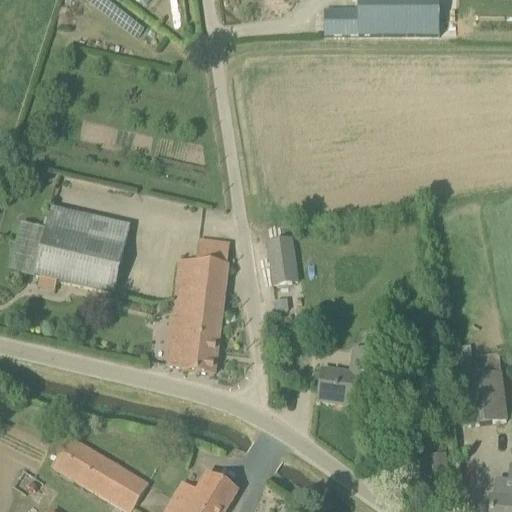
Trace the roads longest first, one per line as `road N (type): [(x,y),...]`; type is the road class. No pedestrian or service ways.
road 1 (unclassified): [(246,410),(263,372),(208,0)]
road 2 (unclassified): [(246,410),(0,346)]
road 3 (unclassified): [(394,511),(246,410)]
